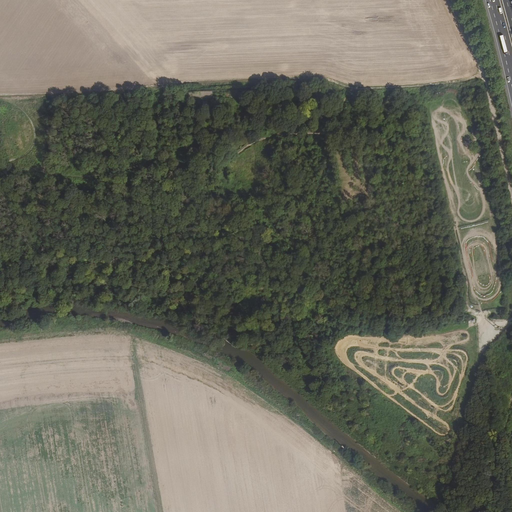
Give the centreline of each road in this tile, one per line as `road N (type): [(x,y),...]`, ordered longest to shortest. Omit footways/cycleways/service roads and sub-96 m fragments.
road 1 (track): [(0,175),(80,176),(156,161),(219,164),(260,140),(335,134),(351,89)]
road 2 (track): [(0,96),(321,79),(351,89)]
road 3 (track): [(351,89),(482,78)]
